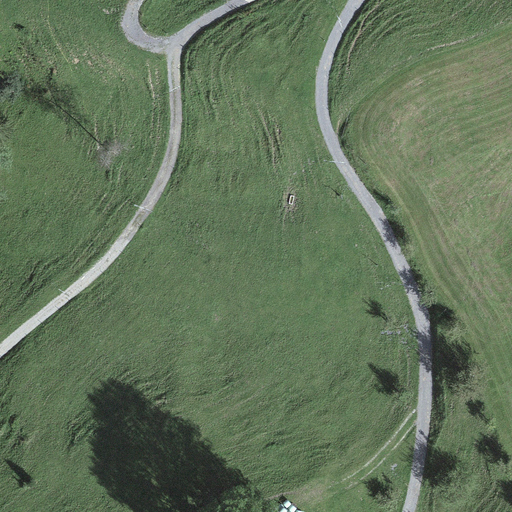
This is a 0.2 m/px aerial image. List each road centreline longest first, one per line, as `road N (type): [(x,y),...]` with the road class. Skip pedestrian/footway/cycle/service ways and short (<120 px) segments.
road 1 (track): [(409,511),(424,402),(422,323),(377,214),(336,151),(322,104),(328,56),(356,0)]
road 2 (track): [(176,40),(176,128),(158,188),(98,268),(0,353)]
road 3 (track): [(239,0),(162,44),(131,27),(138,0)]
